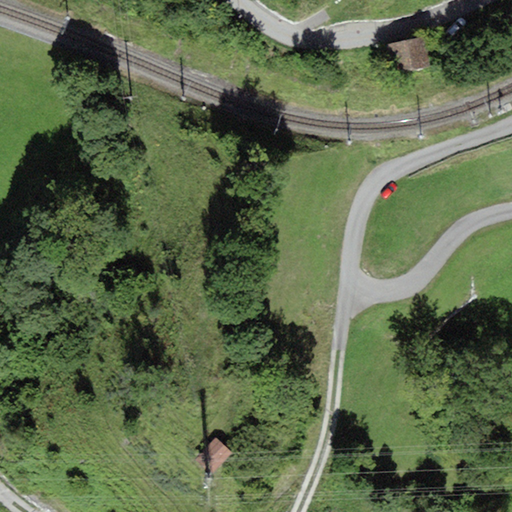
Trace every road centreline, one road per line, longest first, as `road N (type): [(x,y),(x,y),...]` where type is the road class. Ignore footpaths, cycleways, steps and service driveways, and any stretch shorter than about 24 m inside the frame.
road 1 (track): [(511,209),(465,226),(402,286),(368,292),(353,284),(348,269),(357,211),(382,176),(511,125)]
road 2 (residential): [(478,0),(419,24),(344,40),(287,34),(237,0)]
road 3 (track): [(298,511),(323,450),(353,284)]
